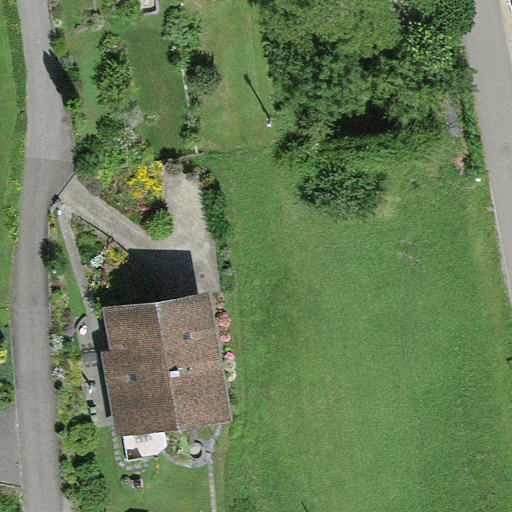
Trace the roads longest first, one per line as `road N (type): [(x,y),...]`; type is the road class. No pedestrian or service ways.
road 1 (residential): [(25,0),(39,74),(23,314),(38,511)]
road 2 (residential): [(511,241),(467,0)]
